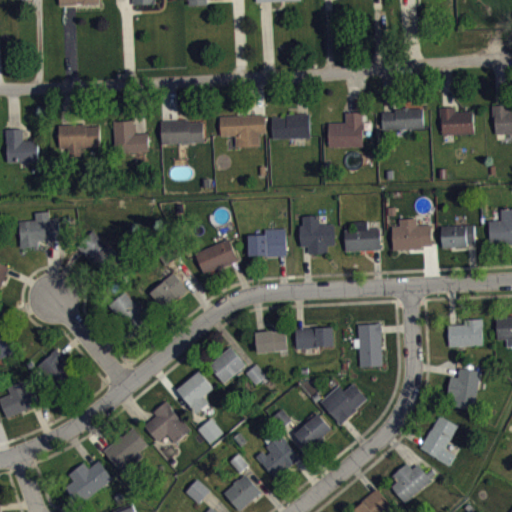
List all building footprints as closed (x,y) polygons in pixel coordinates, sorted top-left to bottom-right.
[(61,0),(62,11),(101,10),(100,0),(61,0)] [(179,0),(178,0),(135,0),(136,10),(158,10),(158,1),(179,0)] [(191,0),(192,11),(210,11),(209,0),(191,0)] [(258,0),(259,8),(304,7),(303,0),(258,0)] [(492,104),(493,121),(495,121),(495,133),(511,132),(511,110),(510,110),(510,103),(492,104)] [(381,111),(382,128),(423,127),(423,107),(409,108),(409,106),(402,106),(402,108),(395,108),(395,111),(381,111)] [(442,133),(475,132),(473,110),(455,110),(455,106),(439,106),(440,116),(441,116),(442,133)] [(345,111),(346,121),(328,122),(329,145),(363,145),(363,111),(345,111)] [(309,112),(310,137),(273,138),(272,116),(286,116),(287,113),(309,112)] [(220,115),(221,135),(235,134),(235,145),(260,145),(260,133),(267,132),(267,113),(220,115)] [(161,119),(162,143),(205,141),(203,120),(190,121),(190,118),(161,119)] [(149,149),(148,132),(135,133),(133,119),(114,120),(116,151),(149,149)] [(59,124),(60,147),(68,146),(69,155),(82,155),(82,146),(100,146),(99,125),(86,126),(86,123),(59,124)] [(6,128),(6,142),(7,144),(8,161),(39,160),(38,140),(23,140),(23,127),(6,128)] [(489,220),(490,241),(505,240),(506,243),(511,242),(511,207),(501,208),(501,219),(489,220)] [(22,246),(19,220),(36,218),(35,211),(49,210),(50,217),(59,216),(60,238),(40,239),(39,245),(22,246)] [(300,224),(301,245),(308,245),(309,252),(328,252),(328,244),(336,244),(334,223),(320,224),(319,215),(303,215),(303,224),(300,224)] [(392,225),(394,249),(423,248),(423,245),(433,245),(432,224),(417,224),(417,217),(400,217),(400,225),(392,225)] [(345,229),(346,250),(382,249),(380,227),(368,228),(368,220),(354,221),(354,229),(345,229)] [(441,225),(443,246),(467,246),(467,243),(475,242),(474,224),(441,225)] [(248,234),(250,255),(287,254),(285,226),(265,227),(265,233),(248,234)] [(93,228),(77,245),(106,276),(123,260),(93,228)] [(195,252),(204,273),(239,259),(230,237),(195,252)] [(0,262),(9,266),(0,286),(0,262)] [(149,291),(174,271),(189,288),(164,308),(149,291)] [(108,304),(133,334),(157,316),(148,305),(141,310),(125,290),(108,304)] [(0,309),(1,309),(20,350),(1,357),(0,354),(0,309)] [(511,314),(496,316),(497,338),(506,338),(507,346),(511,345),(511,314)] [(448,324),(449,345),(484,343),(482,325),(484,325),(483,317),(464,318),(465,323),(448,324)] [(358,323),(359,337),(354,337),(354,346),(359,346),(361,366),(383,365),(381,337),(383,337),(382,321),(358,323)] [(295,328),(297,348),(319,346),(319,345),(334,344),(334,326),(295,328)] [(256,331),(258,352),(288,349),(286,329),(275,330),(274,329),(256,331)] [(209,363),(224,382),(246,363),(231,345),(209,363)] [(37,365),(51,352),(50,351),(56,347),(65,356),(63,358),(74,373),(56,386),(42,368),(41,366),(37,365)] [(246,371),(256,383),(266,374),(256,363),(246,371)] [(460,366),(481,370),(475,408),(454,405),(455,396),(446,394),(451,375),(458,376),(460,366)] [(177,388),(190,404),(190,405),(197,413),(202,410),(200,408),(210,402),(204,395),(214,387),(199,369),(177,388)] [(248,378),(258,391),(268,382),(259,370),(248,378)] [(0,396),(0,399),(7,416),(47,400),(38,380),(25,386),(22,380),(21,380),(20,378),(14,381),(15,383),(7,386),(10,392),(0,396)] [(320,400),(339,383),(345,389),(354,382),(367,398),(356,407),(357,408),(341,424),(320,400)] [(144,424),(158,440),(167,433),(175,442),(191,429),(171,406),(172,405),(166,400),(153,410),(156,414),(144,424)] [(272,415),(282,407),(292,419),(282,427),(272,415)] [(295,432),(308,447),(333,428),(319,412),(317,413),(315,410),(304,419),(307,422),(295,432)] [(421,446),(450,464),(457,453),(446,447),(459,425),(440,414),(421,446)] [(198,428),(210,442),(224,431),(212,416),(198,428)] [(212,450),(226,439),(214,424),(200,435),(212,450)] [(103,449),(119,468),(128,461),(131,465),(143,455),(138,450),(148,443),(134,426),(103,449)] [(256,455),(275,476),(301,457),(299,453),(297,454),(287,442),(288,441),(281,432),(266,445),(271,450),(266,454),(263,449),(256,455)] [(230,460),(240,471),(249,463),(239,451),(230,460)] [(69,473),(84,461),(89,467),(99,459),(114,478),(78,501),(66,484),(73,479),(69,473)] [(232,467),(242,479),(251,472),(241,460),(232,467)] [(391,485),(405,501),(437,472),(432,467),(427,471),(419,463),(413,467),(408,462),(393,475),(397,480),(391,485)] [(240,509),(262,491),(246,472),(240,478),(238,477),(234,481),(235,483),(225,492),(240,509)] [(201,510),(213,496),(199,485),(188,498),(201,510)] [(350,511),(383,511),(393,504),(378,487),(361,499),(363,502),(350,511)] [(112,510),(112,511),(138,511),(132,501),(112,510)]
